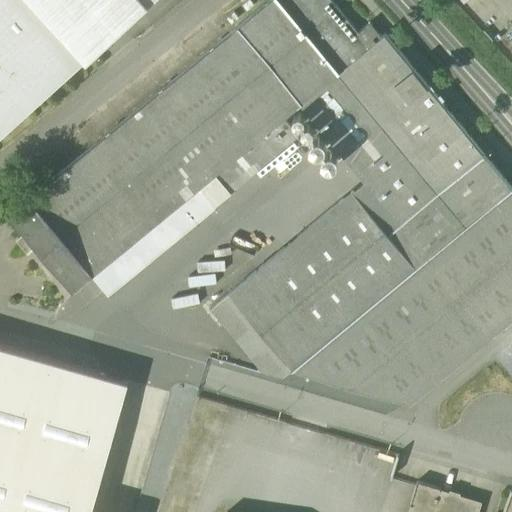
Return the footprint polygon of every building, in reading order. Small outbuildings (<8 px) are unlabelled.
[(0,0),(0,135),(87,57),(35,0),(0,0)] [(381,37),(369,47),(357,32),(330,0),(269,0),(27,200),(29,202),(10,217),(24,234),(36,249),(72,292),(90,276),(93,280),(94,280),(200,190),(301,105),(340,73),(439,192),(479,158),(484,154),(385,34),(381,37)] [(35,0),(87,57),(145,9),(137,0),(35,0)] [(137,0),(145,9),(155,0),(137,0)] [(381,37),(368,22),(357,32),(369,47),(381,37)] [(439,192),(340,73),(301,105),(364,181),(400,224),(439,192)] [(439,192),(400,224),(364,181),(229,293),(293,370),(410,405),(511,319),(511,187),(504,178),(500,181),(479,158),(439,192)] [(200,190),(94,280),(110,299),(217,210),(200,190)] [(36,249),(24,234),(16,241),(28,255),(36,249)] [(128,382),(0,345),(0,511),(92,511),(91,511),(128,382)] [(476,511),(480,503),(420,485),(411,511),(476,511)] [(511,511),(511,490),(503,511),(511,511)]
